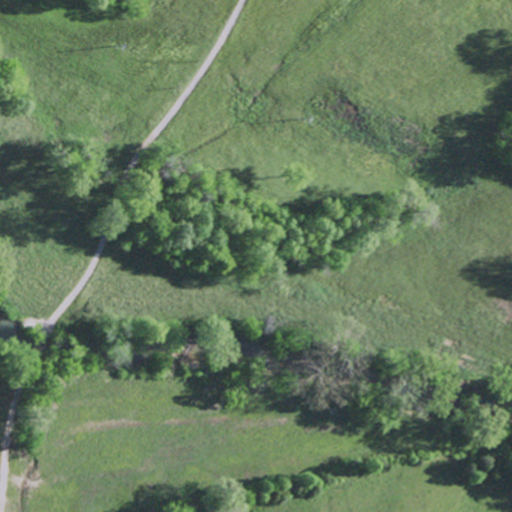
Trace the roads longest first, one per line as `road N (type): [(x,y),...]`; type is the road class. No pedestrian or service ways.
road 1 (residential): [(0,344),(48,330),(511,458)]
road 2 (residential): [(246,0),(130,173),(91,272),(48,330)]
road 3 (residential): [(48,330),(0,505)]
